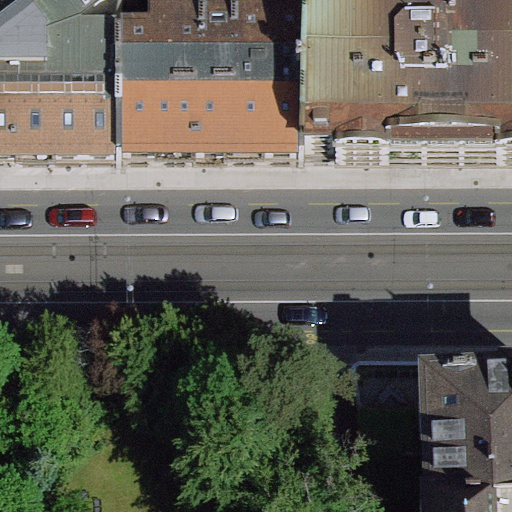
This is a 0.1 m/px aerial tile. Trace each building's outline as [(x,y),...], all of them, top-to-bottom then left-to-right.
[(128,12),(118,0),(0,0),(0,169),(122,169),(121,59),(69,58),(128,12)] [(118,0),(128,12),(145,0),(157,0),(161,4),(174,5),(180,0),(118,0)] [(511,23),(460,23),(458,14),(375,14),(375,20),(307,20),(307,35),(303,168),(340,166),(340,176),(511,175),(511,23)] [(153,58),(121,59),(122,169),(303,168),(307,35),(163,35),(153,45),(153,58)] [(511,366),(359,368),(351,379),(366,461),(435,457),(433,399),(509,397),(509,391),(511,390),(511,366)] [(511,511),(511,390),(509,391),(509,397),(433,399),(435,457),(435,511),(511,511)]
